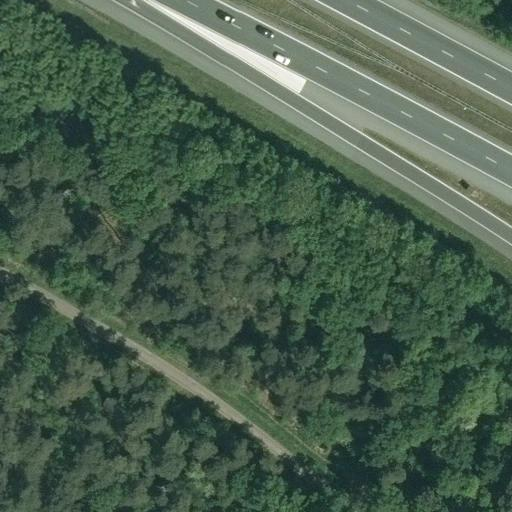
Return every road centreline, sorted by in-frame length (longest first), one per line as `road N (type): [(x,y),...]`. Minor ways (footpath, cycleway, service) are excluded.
road 1 (motorway): [(145,0),(177,31),(511,240)]
road 2 (unclassified): [(355,511),(169,372),(0,274)]
road 3 (motorway): [(182,0),(511,175)]
road 4 (motorway): [(511,88),(346,0)]
